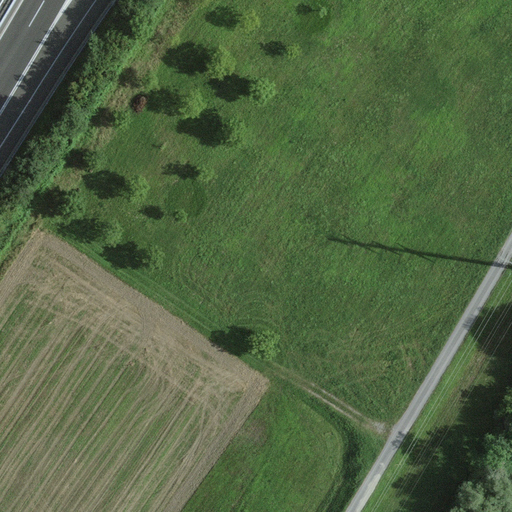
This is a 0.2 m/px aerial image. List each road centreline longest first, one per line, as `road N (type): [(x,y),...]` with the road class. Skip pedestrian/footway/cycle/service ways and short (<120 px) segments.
road 1 (track): [(511,245),(346,511)]
road 2 (track): [(200,323),(391,439)]
road 3 (motorway): [(0,132),(85,0)]
